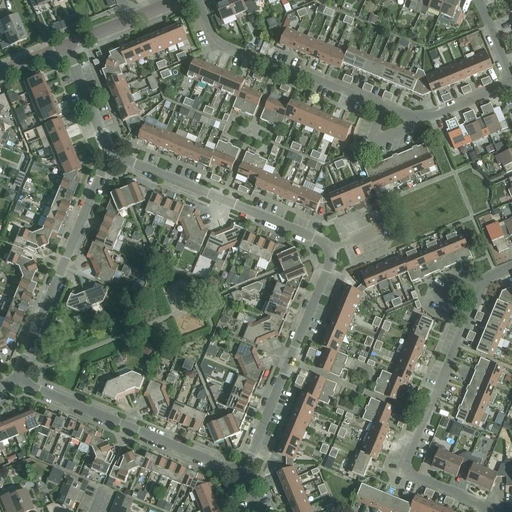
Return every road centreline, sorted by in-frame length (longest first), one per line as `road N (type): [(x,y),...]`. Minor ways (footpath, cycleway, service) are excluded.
road 1 (residential): [(242,470),(331,249),(108,151)]
road 2 (residential): [(469,313),(404,473),(485,511)]
road 3 (residential): [(15,381),(108,151)]
road 4 (residential): [(15,381),(242,470)]
road 5 (residential): [(195,0),(213,43),(383,108)]
